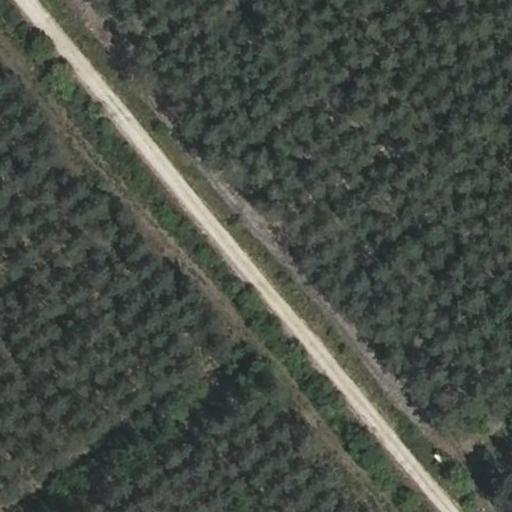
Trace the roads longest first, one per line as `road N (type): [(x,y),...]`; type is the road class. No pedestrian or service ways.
road 1 (track): [(36,0),(361,394),(471,511)]
road 2 (track): [(511,427),(490,430),(361,394)]
